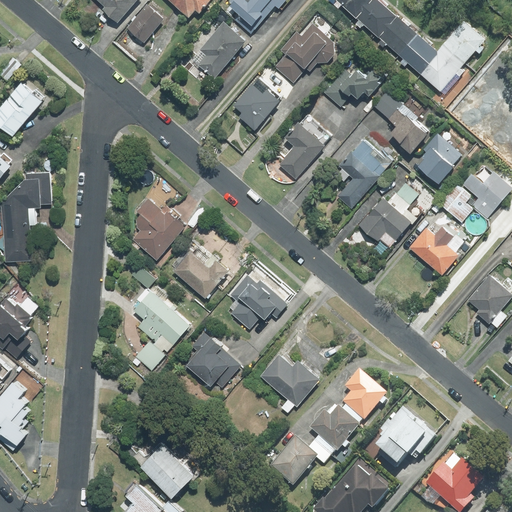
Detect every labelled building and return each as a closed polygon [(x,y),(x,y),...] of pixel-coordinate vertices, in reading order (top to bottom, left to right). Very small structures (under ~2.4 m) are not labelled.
[(101,0),(122,20),(141,0),(101,0)] [(173,0),(195,18),(202,11),(205,13),(216,0),(173,0)] [(235,0),(234,2),(260,24),(277,5),(283,10),(291,0),(235,0)] [(441,49),(386,0),(339,0),(336,4),(342,9),(345,5),(359,18),(356,21),(364,28),(368,23),(383,37),(380,41),(386,46),(390,42),(407,57),(402,63),(407,68),(412,63),(443,91),(459,73),(463,77),(469,70),(466,67),(480,51),(483,54),(489,47),(484,43),(488,38),(467,19),(441,49)] [(167,19),(150,2),(128,25),(146,42),(167,19)] [(250,40),(227,20),(195,58),(218,77),(250,40)] [(322,62),(330,62),(340,51),(340,44),(316,21),(304,33),(301,30),(283,49),(288,53),(277,66),(296,83),(318,59),(322,62)] [(344,105),(357,91),(364,98),(370,92),(373,96),(389,79),(378,69),(372,76),(356,61),(328,90),(344,105)] [(259,129),(287,99),(264,77),(237,104),(245,112),(243,114),(259,129)] [(27,81),(0,111),(0,119),(17,135),(48,100),(27,81)] [(434,131),(390,89),(377,103),(399,124),(393,130),(415,151),(434,131)] [(511,91),(489,118),(511,138),(511,91)] [(297,177),(329,142),(316,130),(323,121),(311,110),(288,136),(298,144),(281,163),(297,177)] [(465,154),(444,132),(425,151),(430,156),(424,163),(441,180),(460,161),(459,160),(465,154)] [(353,207),(397,159),(390,152),(387,156),(366,137),(343,162),(357,174),(339,194),(353,207)] [(0,173),(13,160),(4,151),(0,147),(0,173)] [(488,217),(511,190),(511,182),(496,168),(492,173),(482,164),(467,180),(482,194),(473,204),(488,217)] [(30,181),(7,199),(8,259),(38,258),(37,224),(43,224),(43,206),(56,205),(55,172),(30,172),(30,181)] [(392,198),(390,196),(362,223),(380,242),(385,238),(392,246),(426,212),(415,200),(421,194),(409,182),(392,198)] [(475,195),(463,183),(444,204),(463,221),(475,208),(468,202),(475,195)] [(160,257),(191,223),(192,222),(169,201),(172,198),(159,185),(139,206),(142,231),(137,236),(160,257)] [(431,225),(413,244),(445,273),(461,254),(450,244),(458,235),(444,222),(436,230),(431,225)] [(191,244),(173,265),(209,296),(234,266),(218,252),(211,261),(191,244)] [(159,278),(144,262),(135,271),(150,286),(159,278)] [(260,281),(251,272),(233,292),(242,300),(233,309),(253,326),(264,314),(269,318),(275,310),(280,314),(292,301),(264,276),(260,281)] [(511,299),(511,291),(493,274),(471,297),(482,306),(479,309),(497,326),(509,314),(503,309),(511,299)] [(153,369),(195,322),(157,288),(155,290),(151,287),(133,307),(148,320),(142,327),(153,337),(138,355),(153,369)] [(34,340),(28,334),(36,325),(32,322),(37,315),(33,311),(35,309),(24,299),(22,302),(11,293),(0,306),(0,337),(21,355),(34,340)] [(198,338),(203,344),(185,363),(211,388),(236,363),(242,368),(246,363),(226,344),(229,341),(218,329),(215,332),(209,327),(198,338)] [(298,363),(285,350),(264,371),(290,396),(283,403),(291,410),(297,403),(299,405),(325,378),(304,357),(298,363)] [(0,388),(6,383),(3,380),(11,372),(15,368),(0,352),(0,388)] [(350,440),(382,401),(386,404),(390,400),(386,397),(391,392),(362,368),(349,384),(354,388),(343,401),(347,404),(345,408),(342,406),(334,415),(327,409),(313,426),(323,434),(313,447),(299,435),(276,463),(299,482),(321,456),(328,462),(338,449),(340,451),(346,444),(349,448),(354,442),(350,440)] [(20,378),(19,377),(0,399),(0,415),(8,422),(0,432),(0,435),(16,450),(32,431),(26,426),(29,423),(26,420),(35,410),(29,404),(33,399),(26,394),(29,391),(31,388),(20,378)] [(439,434),(408,407),(401,416),(395,410),(390,416),(393,419),(381,433),(388,439),(381,446),(386,451),(383,454),(400,469),(417,450),(421,454),(439,434)] [(198,473),(169,441),(147,461),(176,493),(198,473)] [(473,495),(489,476),(457,448),(428,482),(462,511),(465,511),(477,498),(473,495)] [(396,488),(362,459),(320,510),(322,511),(368,511),(374,505),(379,508),(396,488)] [(162,511),(168,506),(173,511),(182,511),(186,509),(173,496),(166,503),(142,481),(131,493),(139,501),(128,511),(162,511)]
